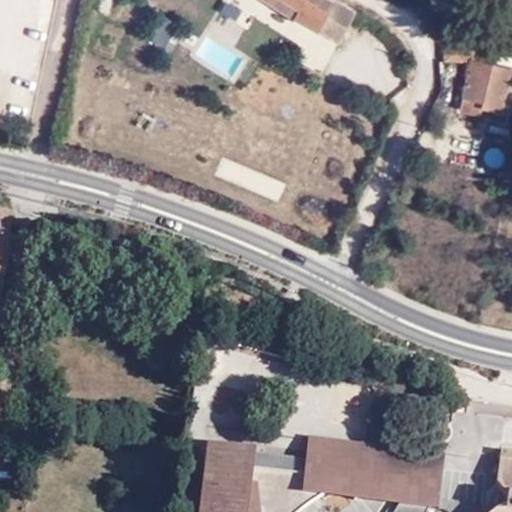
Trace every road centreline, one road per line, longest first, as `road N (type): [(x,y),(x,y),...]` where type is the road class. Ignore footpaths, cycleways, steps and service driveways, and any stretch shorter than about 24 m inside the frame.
road 1 (secondary): [(336,285),(125,198),(0,167)]
road 2 (unclassified): [(336,285),(425,83),(428,54),(412,29),(373,0)]
road 3 (secondary): [(511,353),(410,323),(336,285)]
road 4 (track): [(74,0),(32,174)]
